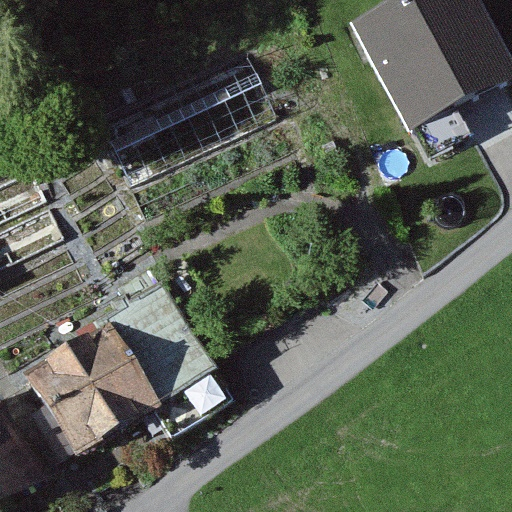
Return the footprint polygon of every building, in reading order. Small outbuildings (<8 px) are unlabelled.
[(511,63),(480,0),(413,0),(351,31),(412,153),(477,120),(499,109),(511,102),(511,63)] [(249,62),(103,129),(132,192),(275,125),(249,62)] [(287,251),(200,303),(227,350),(274,322),(315,298),(287,251)] [(105,340),(22,387),(72,472),(122,443),(162,420),(167,429),(176,443),(233,410),(162,288),(97,326),(105,340)] [(0,402),(0,511),(23,511),(55,493),(0,402)]
